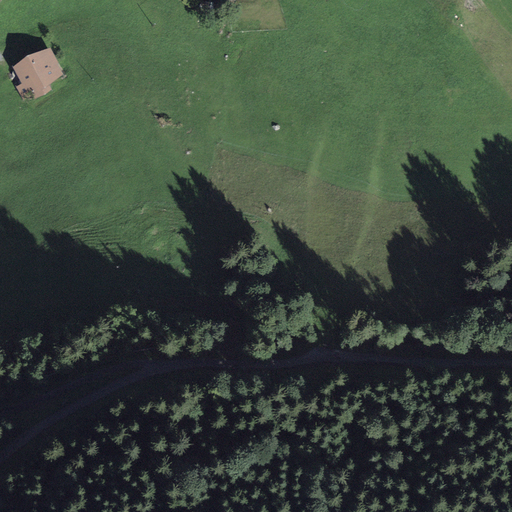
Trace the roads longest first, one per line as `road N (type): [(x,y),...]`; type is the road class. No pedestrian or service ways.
road 1 (unclassified): [(0,458),(106,390),(190,362),(511,365)]
road 2 (track): [(153,371),(129,364),(0,415)]
